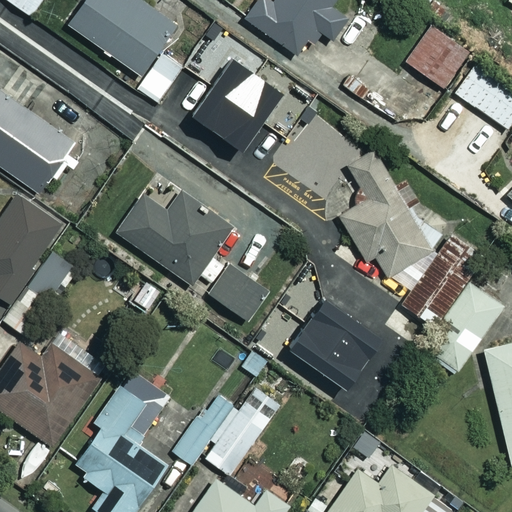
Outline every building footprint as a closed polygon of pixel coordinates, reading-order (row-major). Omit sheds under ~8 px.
[(144,0),(73,0),(57,23),(132,77),(173,20),(144,0)] [(303,40),(308,44),(314,35),(324,42),(344,14),(329,3),(330,0),(272,0),(270,3),(265,0),(250,0),(239,16),(292,54),(303,40)] [(466,52),(429,25),(403,60),(440,88),(466,52)] [(511,116),(511,86),(473,60),(452,92),(505,128),(511,116)] [(0,168),(26,188),(63,137),(0,92),(0,168)] [(379,150),(368,156),(314,114),(289,147),(348,191),(333,199),(376,280),(431,251),(379,150)] [(231,232),(180,195),(167,212),(138,192),(111,230),(139,250),(191,288),(219,249),(231,232)] [(76,242),(12,195),(0,211),(0,297),(24,314),(76,242)] [(455,305),(505,239),(475,216),(447,254),(443,251),(422,279),(455,305)] [(303,250),(264,226),(245,256),(283,281),(303,250)] [(511,243),(505,239),(455,305),(471,317),(467,322),(485,335),(511,299),(511,243)] [(269,296),(221,262),(202,287),(251,322),(269,296)] [(292,338),(290,341),(322,360),(336,335),(291,310),(280,330),(292,338)] [(511,338),(476,347),(507,473),(511,471),(511,338)] [(0,415),(52,453),(92,397),(107,376),(55,339),(40,360),(12,340),(0,356),(0,415)] [(207,458),(225,471),(283,391),(265,378),(207,458)] [(86,432),(95,439),(71,473),(98,492),(82,511),(129,511),(162,467),(123,439),(151,400),(123,380),(86,432)] [(419,511),(429,498),(386,467),(369,491),(349,476),(324,511),(419,511)] [(191,511),(260,511),(215,479),(191,511)]
